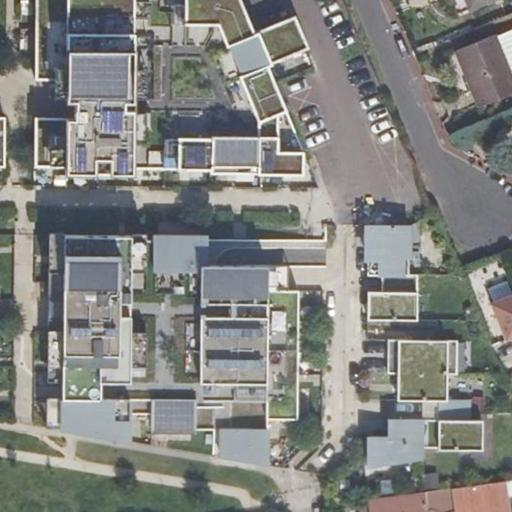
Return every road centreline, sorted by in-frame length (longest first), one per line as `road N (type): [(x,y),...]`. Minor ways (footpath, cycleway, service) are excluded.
road 1 (residential): [(486,221),(423,138),(364,0)]
road 2 (residential): [(299,0),(351,137),(358,195)]
